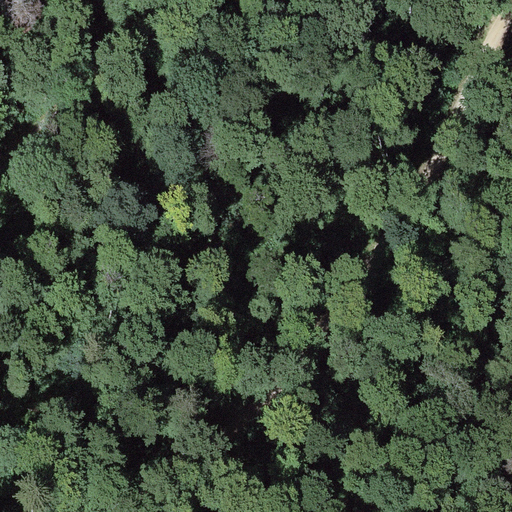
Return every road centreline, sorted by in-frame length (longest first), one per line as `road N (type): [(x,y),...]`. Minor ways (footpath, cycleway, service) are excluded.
road 1 (track): [(493,36),(434,175),(377,264),(246,421),(140,511)]
road 2 (motorway): [(254,511),(0,201)]
road 3 (track): [(289,371),(358,370),(449,333),(511,296)]
road 4 (track): [(158,0),(126,54),(0,161)]
road 5 (track): [(350,511),(511,419)]
